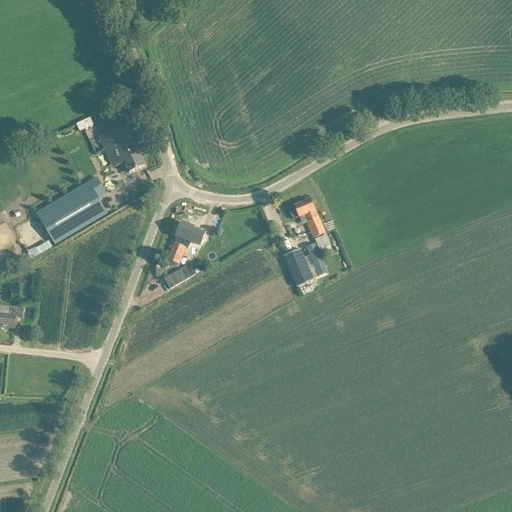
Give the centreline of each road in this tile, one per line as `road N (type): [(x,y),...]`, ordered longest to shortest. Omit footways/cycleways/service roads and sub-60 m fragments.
road 1 (unclassified): [(511,108),(391,127),(241,200),(171,189)]
road 2 (unclassified): [(45,511),(171,189)]
road 3 (unclassified): [(171,189),(113,0)]
